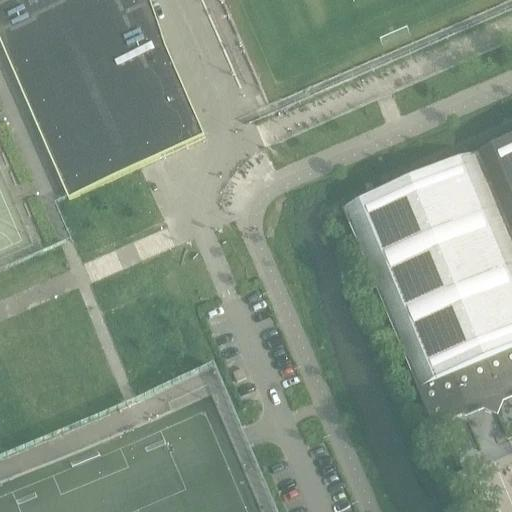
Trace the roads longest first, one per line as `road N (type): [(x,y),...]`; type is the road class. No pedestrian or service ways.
road 1 (motorway): [(145,511),(0,170)]
road 2 (motorway): [(0,330),(76,511)]
road 3 (motorway): [(0,398),(47,511)]
